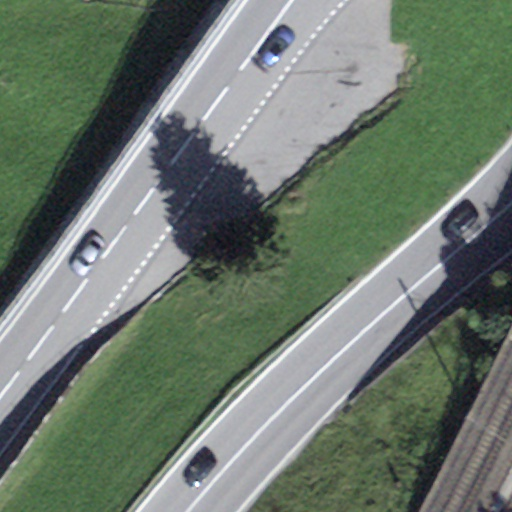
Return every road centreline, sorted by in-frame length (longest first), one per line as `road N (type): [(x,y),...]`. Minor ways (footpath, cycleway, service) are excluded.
road 1 (secondary): [(0,390),(289,0)]
road 2 (secondary): [(511,191),(262,428),(185,511)]
